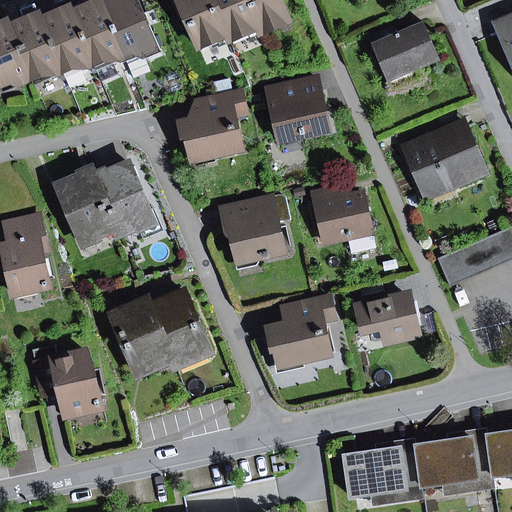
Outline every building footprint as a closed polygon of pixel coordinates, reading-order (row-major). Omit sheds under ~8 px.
[(118,0),(103,7),(125,57),(134,51),(144,55),(156,49),(135,0),(118,0)] [(216,37),(227,33),(229,38),(230,41),(231,41),(213,0),(178,0),(199,48),(217,40),(216,37)] [(247,30),(257,26),(260,31),(261,34),(262,33),(247,0),(213,0),(231,41),(249,33),(247,30)] [(280,0),(247,0),(262,33),(278,27),(277,24),(289,19),(280,0)] [(88,7),(72,14),(94,65),(95,63),(104,60),(114,61),(125,57),(103,7),(101,1),(88,7)] [(56,14),(69,8),(67,3),(54,9),(56,14)] [(56,14),(41,21),(63,72),(72,67),(83,70),(94,65),(72,14),(70,8),(69,8),(56,14)] [(26,21),(38,15),(36,10),(23,16),(26,21)] [(511,12),(493,21),(495,27),(511,19),(511,12)] [(26,21),(10,28),(32,79),(41,74),(52,77),(63,72),(41,21),(39,15),(38,15),(26,21)] [(290,24),(289,22),(290,22),(289,19),(277,24),(278,27),(279,29),(290,24)] [(511,19),(495,27),(511,65),(511,19)] [(10,80),(20,85),(32,79),(10,28),(8,23),(0,25),(0,85),(0,86),(10,80)] [(398,34),(390,37),(379,42),(373,44),(389,82),(418,70),(440,60),(423,23),(398,34)] [(250,36),(260,31),(257,26),(247,30),(249,33),(250,36)] [(390,37),(398,34),(394,26),(387,30),(390,37)] [(379,42),(390,37),(387,30),(376,34),(379,42)] [(218,42),(229,38),(227,33),(216,37),(217,40),(218,42)] [(125,57),(129,63),(145,57),(144,55),(134,51),(125,57)] [(95,63),(98,70),(115,63),(114,61),(104,60),(95,63)] [(63,72),(67,79),(83,72),(83,70),(72,67),(63,72)] [(418,70),(389,82),(392,90),(422,78),(418,70)] [(32,79),(35,87),(52,79),(52,77),(41,74),(32,79)] [(301,132),(302,137),(329,130),(317,79),(269,90),(280,137),(301,132)] [(0,86),(4,94),(21,87),(20,85),(10,80),(0,86)] [(211,153),(212,157),(216,156),(242,150),(234,117),(247,115),(241,91),(196,102),(200,119),(181,123),(184,137),(188,136),(193,157),(211,153)] [(467,124),(464,118),(402,145),(405,151),(467,124)] [(452,189),(487,174),(487,176),(489,175),(467,124),(405,151),(422,193),(449,181),(452,189)] [(282,144),(302,139),(302,137),(301,132),(280,137),(282,144)] [(194,161),(195,161),(197,167),(217,162),(216,156),(212,157),(211,153),(193,157),(194,161)] [(96,176),(95,173),(93,174),(117,229),(120,236),(140,227),(138,224),(153,218),(130,164),(104,175),(105,177),(98,180),(96,176)] [(98,237),(117,229),(93,174),(86,177),(85,175),(58,186),(82,240),(97,234),(98,237)] [(422,193),(426,202),(487,176),(487,174),(452,189),(449,181),(422,193)] [(348,237),(373,232),(364,194),(333,201),(330,189),(313,193),(325,243),(348,237)] [(262,256),(264,257),(286,253),(279,223),(291,220),(286,199),(284,196),(280,195),(225,207),(229,224),(225,228),(224,231),(227,236),(232,237),(236,253),(238,261),(262,256)] [(225,228),(229,224),(225,207),(219,209),(224,231),(225,228)] [(44,260),(44,257),(42,257),(41,255),(38,239),(45,238),(40,216),(6,223),(10,245),(3,246),(14,295),(50,287),(49,280),(44,260)] [(154,221),(153,218),(138,224),(140,227),(141,230),(154,224),(153,222),(154,221)] [(506,263),(511,260),(511,238),(508,229),(494,235),(506,263)] [(373,232),(348,237),(352,253),(376,248),(373,232)] [(83,244),(85,243),(86,245),(99,240),(98,237),(97,234),(82,240),(83,244)] [(492,269),(506,263),(494,235),(480,241),(492,269)] [(41,255),(48,254),(45,238),(38,239),(41,255)] [(478,275),(492,269),(480,241),(466,247),(478,275)] [(464,281),(478,275),(466,247),(452,253),(464,281)] [(237,271),(257,266),(264,257),(262,256),(238,261),(236,253),(233,254),(237,271)] [(439,259),(450,287),(464,281),(452,253),(439,259)] [(49,280),(55,279),(51,259),(44,260),(49,280)] [(185,292),(150,306),(171,355),(174,362),(208,347),(185,292)] [(386,342),(417,335),(415,327),(410,304),(408,296),(360,307),(367,334),(372,333),(379,331),(383,333),(384,337),(386,342)] [(299,361),(300,362),(304,361),(330,356),(322,323),(335,320),(329,297),(284,307),(288,324),(270,328),(275,349),(278,348),(280,355),(282,366),(284,366),(284,364),(299,361)] [(113,314),(137,369),(171,355),(150,306),(147,299),(113,314)] [(415,327),(422,326),(416,302),(410,304),(415,327)] [(376,339),(384,337),(383,333),(379,331),(372,333),(373,337),(376,339)] [(61,393),(66,415),(67,415),(99,408),(102,408),(94,370),(90,371),(86,352),(58,358),(55,346),(34,351),(44,397),(61,393)] [(174,362),(177,368),(211,354),(208,347),(174,362)] [(137,369),(140,376),(174,362),(171,355),(137,369)] [(284,366),(282,366),(280,355),(273,357),(277,374),(305,368),(304,361),(300,362),(299,361),(284,364),(284,366)] [(67,415),(69,422),(100,415),(99,408),(67,415)] [(448,442),(488,436),(487,428),(447,434),(448,442)] [(511,432),(488,436),(494,476),(511,473),(511,432)] [(442,484),(494,476),(488,436),(448,442),(417,446),(423,486),(442,484)] [(377,452),(417,446),(416,438),(376,444),(377,452)] [(371,494),(423,486),(417,446),(377,452),(345,457),(351,498),(371,494)] [(496,489),(494,476),(442,484),(444,497),(496,489)] [(425,500),(423,486),(371,494),(373,507),(425,500)]
